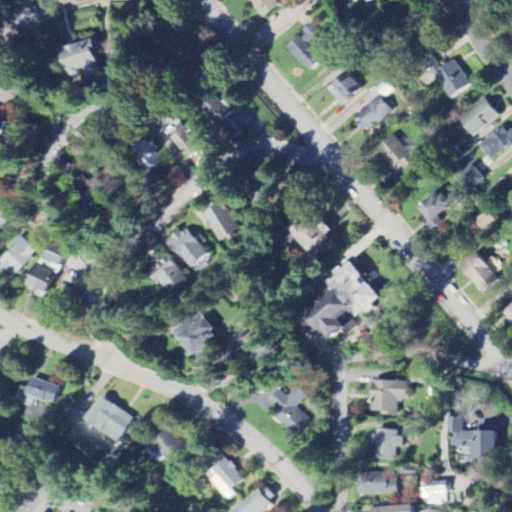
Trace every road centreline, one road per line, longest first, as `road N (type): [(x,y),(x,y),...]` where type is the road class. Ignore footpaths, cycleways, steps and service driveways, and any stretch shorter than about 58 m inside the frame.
road 1 (residential): [(511,372),(192,0)]
road 2 (residential): [(124,376),(93,318),(104,265),(243,156),(276,151),(329,160)]
road 3 (residential): [(311,511),(281,472),(211,419),(0,317)]
road 4 (residential): [(203,185),(134,111),(100,110),(69,127),(45,156),(38,196),(97,278)]
road 5 (residential): [(339,359),(422,357),(511,376)]
road 6 (residential): [(339,359),(181,403)]
road 7 (residential): [(340,511),(339,359)]
